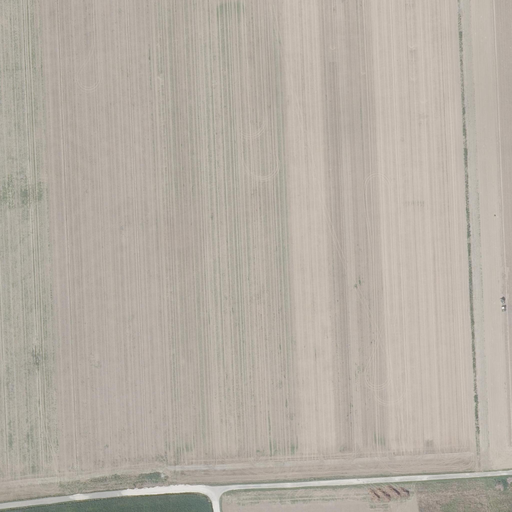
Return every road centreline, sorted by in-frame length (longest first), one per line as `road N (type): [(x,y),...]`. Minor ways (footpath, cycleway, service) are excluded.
road 1 (track): [(214,490),(511,473)]
road 2 (track): [(0,506),(214,490)]
